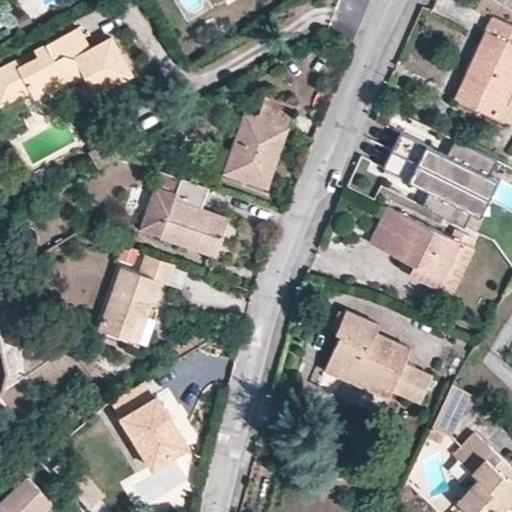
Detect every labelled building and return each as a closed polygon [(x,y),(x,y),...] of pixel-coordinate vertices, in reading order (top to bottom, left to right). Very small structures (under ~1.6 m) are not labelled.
[(511,22),(493,14),(466,73),(472,76),(461,98),(508,120),(511,111),(511,22)] [(132,74),(112,37),(89,48),(78,27),(35,50),(39,57),(20,67),(16,60),(0,68),(0,103),(0,104),(30,88),(35,97),(71,78),(82,71),(85,76),(95,94),(132,74)] [(74,83),(85,76),(82,71),(71,78),(74,83)] [(461,98),(472,76),(466,73),(456,96),(461,98)] [(267,186),(294,106),(265,96),(259,115),(246,111),(226,172),(267,186)] [(489,175),(497,159),(454,138),(446,154),(400,131),(383,167),(430,189),(422,205),(465,226),(472,210),(481,214),(498,180),(489,175)] [(132,146),(123,132),(106,142),(115,157),(132,146)] [(115,157),(106,142),(89,152),(98,167),(115,157)] [(176,192),(181,177),(160,169),(155,184),(176,192)] [(215,254),(228,217),(201,208),(209,186),(181,177),(176,192),(155,184),(139,228),(215,254)] [(443,278),(462,241),(387,205),(369,242),(414,264),(443,278)] [(228,259),(241,221),(228,217),(215,254),(228,259)] [(451,294),(474,247),(462,241),(443,278),(414,264),(409,273),(451,294)] [(146,315),(159,280),(168,283),(174,263),(146,252),(139,272),(121,265),(99,328),(130,339),(139,313),(146,315)] [(405,363),(411,348),(377,332),(380,324),(346,309),(345,311),(336,329),(335,331),(340,333),(324,368),(343,376),(345,370),(393,390),(393,389),(422,400),(432,375),(405,363)] [(336,329),(345,311),(339,309),(331,326),(336,329)] [(145,344),(154,318),(146,315),(139,313),(130,339),(145,344)] [(393,390),(345,370),(343,376),(390,397),(393,390)] [(189,445),(159,396),(158,394),(156,396),(146,380),(112,401),(153,467),(189,445)] [(462,411),(470,393),(453,383),(443,402),(462,411)] [(450,436),(462,411),(443,402),(432,427),(445,433),(450,436)] [(441,443),(445,433),(432,427),(427,437),(441,443)] [(511,474),(511,465),(475,431),(454,454),(479,477),(457,501),(469,511),(503,511),(501,510),(498,506),(504,499),(508,503),(511,498),(511,480),(509,478),(511,474)] [(100,490),(81,467),(76,471),(65,458),(54,468),(84,503),(100,490)] [(41,511),(53,501),(29,477),(0,504),(0,511),(41,511)] [(501,510),(508,503),(504,499),(498,506),(501,510)]
